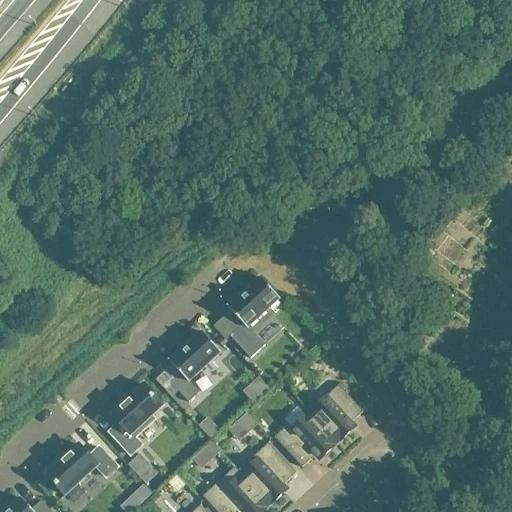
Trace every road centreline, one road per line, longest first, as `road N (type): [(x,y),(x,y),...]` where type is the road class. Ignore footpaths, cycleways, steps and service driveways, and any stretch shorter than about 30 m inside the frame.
road 1 (residential): [(213,280),(0,474)]
road 2 (motorway): [(0,104),(85,0)]
